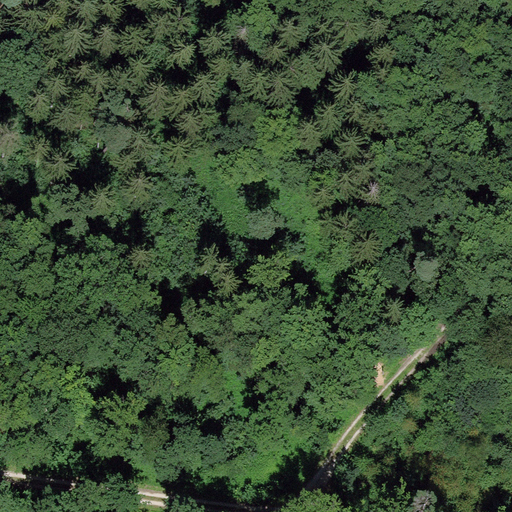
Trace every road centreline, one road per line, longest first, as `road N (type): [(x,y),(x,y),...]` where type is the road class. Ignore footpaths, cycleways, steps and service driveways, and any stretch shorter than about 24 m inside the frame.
road 1 (track): [(289,511),(511,250)]
road 2 (track): [(0,479),(245,511)]
